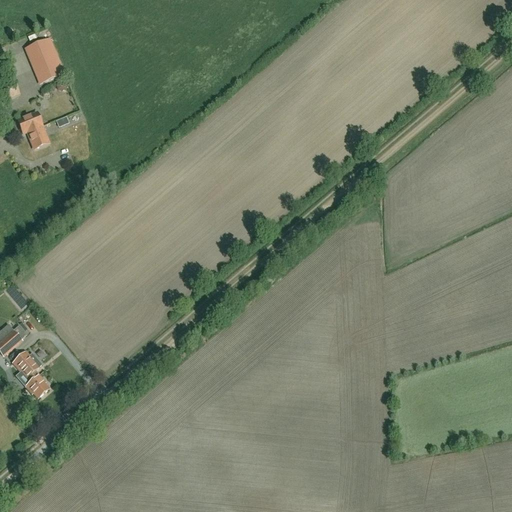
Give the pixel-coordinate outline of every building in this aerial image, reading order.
[(40,75),(44,83),(64,75),(49,40),(29,48),(32,56),(34,55),(42,75),(40,75)] [(12,80),(1,85),(0,81),(0,102),(19,95),(12,80)] [(17,122),(22,135),(27,134),(34,151),(48,145),(41,128),(42,127),(36,114),(17,122)] [(0,354),(3,358),(26,338),(18,329),(13,333),(9,329),(0,337),(0,354)] [(13,365),(25,379),(30,375),(35,381),(39,378),(35,373),(39,370),(26,354),(13,365)] [(30,375),(25,379),(30,385),(26,389),(32,396),(33,395),(38,401),(49,391),(44,386),(46,385),(39,377),(39,378),(35,381),(30,375)]
